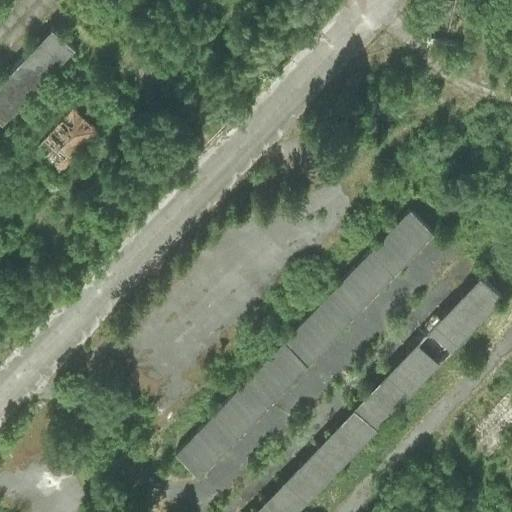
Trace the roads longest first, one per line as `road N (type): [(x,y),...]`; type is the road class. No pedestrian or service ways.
road 1 (track): [(389,0),(0,398)]
road 2 (track): [(53,0),(230,163)]
road 3 (track): [(511,345),(353,511)]
road 4 (track): [(511,128),(375,0)]
